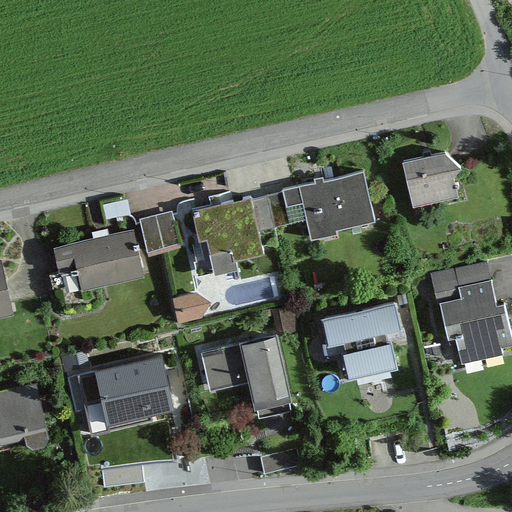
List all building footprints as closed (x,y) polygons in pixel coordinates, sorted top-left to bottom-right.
[(446,146),(403,156),(414,203),(460,192),(455,170),(462,161),(446,146)] [(385,219),(374,172),(306,188),(317,235),(385,219)] [(110,224),(134,216),(128,197),(104,205),(110,224)] [(271,197),(206,213),(218,265),(283,250),(271,197)] [(148,227),(66,246),(71,269),(88,265),(94,288),(159,273),(148,227)] [(15,260),(0,262),(0,320),(27,314),(15,260)] [(492,276),(459,283),(461,293),(440,298),(448,333),(456,331),(463,361),(504,352),(502,343),(511,341),(511,330),(505,297),(497,299),(492,276)] [(207,292),(176,300),(182,323),(213,314),(207,292)] [(407,299),(333,320),(341,346),(354,342),(365,379),(410,365),(400,330),(415,326),(407,299)] [(278,331),(202,348),(210,387),(249,378),(255,403),(292,394),(278,331)] [(172,357),(111,370),(123,422),(184,409),(172,357)] [(98,368),(80,371),(83,384),(79,385),(84,409),(105,405),(98,368)] [(47,383),(0,395),(0,416),(9,449),(61,435),(47,383)]
